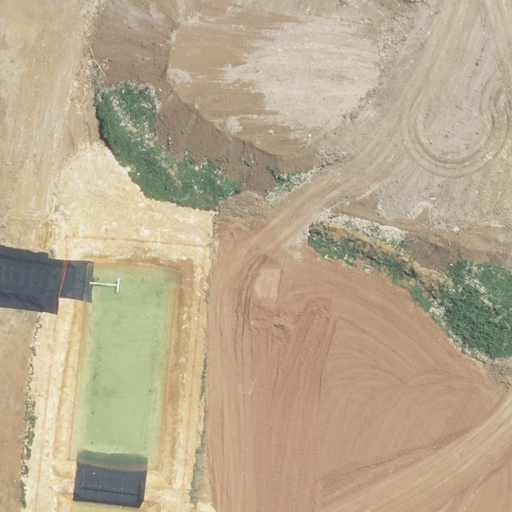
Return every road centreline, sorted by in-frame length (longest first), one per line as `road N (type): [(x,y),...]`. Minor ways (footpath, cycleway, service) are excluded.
road 1 (residential): [(449,118),(349,511)]
road 2 (residential): [(109,74),(449,118)]
road 3 (residential): [(0,290),(17,138),(40,99),(74,79),(109,74)]
road 4 (residential): [(486,0),(449,118)]
